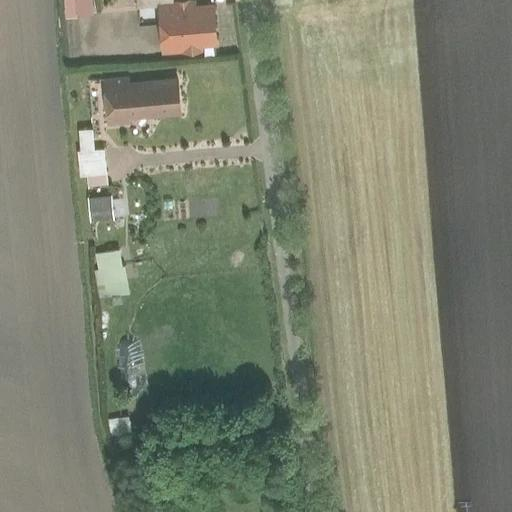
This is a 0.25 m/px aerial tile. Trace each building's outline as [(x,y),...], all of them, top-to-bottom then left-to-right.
[(67,0),(69,14),(99,12),(98,0),(67,0)] [(206,0),(179,2),(163,4),(167,46),(227,41),(222,0),(206,0)] [(134,75),(110,77),(114,123),(142,120),(142,115),(187,111),(184,75),(134,79),(134,75)] [(101,127),(85,129),(86,147),(103,145),(101,127)] [(86,147),(80,147),(83,173),(92,172),(114,170),(112,145),(103,145),(86,147)] [(92,172),(93,184),(115,182),(114,170),(92,172)] [(118,192),(91,194),(93,217),(119,215),(118,192)] [(127,247),(99,252),(105,294),(134,290),(127,247)]
